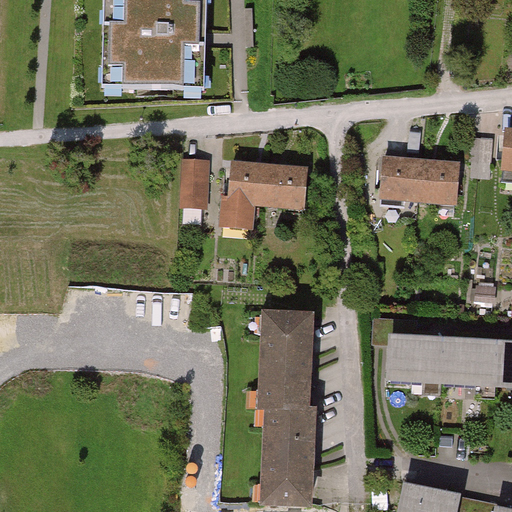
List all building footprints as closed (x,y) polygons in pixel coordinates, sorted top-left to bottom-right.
[(109,0),(106,94),(203,95),(204,0),(109,0)] [(511,129),(497,129),(493,174),(511,176),(511,129)] [(456,162),(379,156),(375,201),(452,208),(456,162)] [(204,159),(179,157),(176,209),(201,211),(204,159)] [(303,170),(226,161),(222,198),(214,197),(210,232),(243,235),(247,207),(298,213),(303,170)] [(496,288),(478,286),(477,300),(495,301),(496,288)] [(311,319),(265,317),(260,411),(306,414),(311,319)] [(511,336),(418,331),(418,320),(374,318),(373,344),(388,345),(387,377),(424,379),(423,397),(441,397),(442,381),(477,383),(476,398),(495,399),(496,383),(511,384),(511,336)] [(314,414),(268,412),(264,506),(309,509),(314,414)] [(461,490),(404,479),(397,511),(457,511),(460,495),(461,490)] [(493,511),(496,502),(460,495),(457,511),(493,511)] [(511,511),(511,505),(496,502),(493,511),(511,511)]
